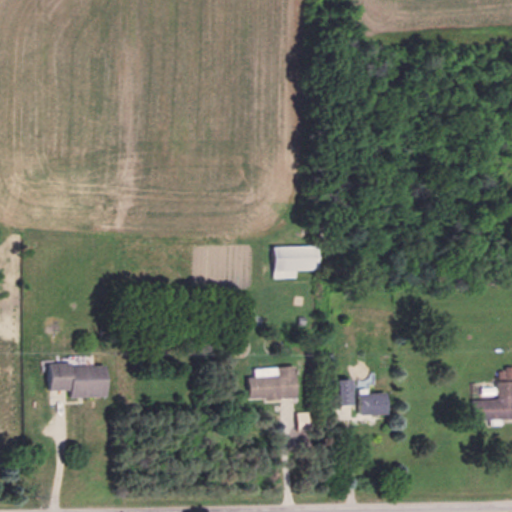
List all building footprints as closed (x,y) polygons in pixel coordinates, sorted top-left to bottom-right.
[(268,246),(313,246),(314,270),(292,270),(292,278),(268,278),(268,246)] [(45,364),(66,363),(66,367),(102,365),(104,395),(66,397),(65,388),(46,389),(45,364)] [(242,377),(251,376),(250,368),(289,366),(289,372),(292,372),(294,395),(280,396),(280,398),(267,399),(266,397),(244,399),(242,377)] [(511,381),(503,381),(503,367),(511,367),(511,381)] [(330,380),(347,379),(348,403),(331,404),(330,380)] [(494,382),(511,381),(511,418),(470,420),(469,400),(494,400),(494,382)] [(354,389),(356,414),(382,412),(381,392),(363,393),(363,388),(354,389)] [(293,431),(307,429),(305,411),(291,412),(293,431)]
